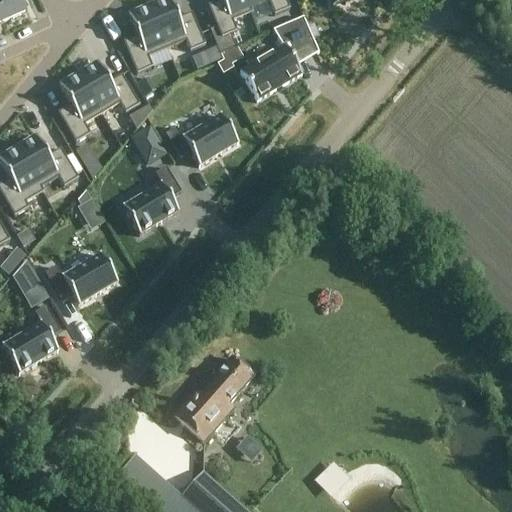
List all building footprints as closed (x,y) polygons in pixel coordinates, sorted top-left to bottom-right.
[(16,0),(0,0),(0,25),(0,26),(23,15),(16,0)] [(166,0),(147,8),(166,52),(185,44),(189,54),(205,47),(191,15),(177,21),(168,0),(166,0)] [(219,0),(221,3),(207,8),(221,41),(236,34),(232,24),(252,15),(250,11),(245,0),(219,0)] [(245,0),(250,11),(267,3),(274,18),(289,11),(284,0),(245,0)] [(166,52),(147,8),(127,17),(136,39),(122,45),(136,77),(152,70),(148,60),(166,52)] [(264,61),(239,76),(256,105),(297,80),(290,68),(316,52),(302,20),(272,33),(255,40),(264,61)] [(77,76),(101,117),(119,107),(124,116),(139,108),(121,78),(108,85),(96,65),(77,76)] [(101,117),(77,76),(58,88),(70,108),(57,116),(75,146),(90,137),(84,128),(101,117)] [(136,87),(144,99),(154,93),(147,81),(136,87)] [(152,114),(149,109),(129,120),(136,132),(152,114)] [(190,156),(198,170),(237,147),(220,119),(182,142),(175,131),(164,138),(180,163),(190,156)] [(137,150),(154,140),(149,131),(131,141),(137,150)] [(35,139),(16,150),(41,191),(57,181),(63,190),(77,181),(60,151),(47,159),(35,139)] [(43,195),(41,191),(16,150),(0,159),(0,167),(9,182),(0,186),(0,196),(14,219),(28,211),(25,206),(43,195)] [(154,177),(160,187),(122,211),(139,239),(177,215),(170,202),(180,196),(165,170),(154,177)] [(0,248),(9,243),(0,227),(0,248)] [(16,269),(24,258),(16,251),(7,261),(16,269)] [(117,286),(100,258),(61,280),(55,270),(44,276),(59,302),(70,296),(78,309),(117,286)] [(1,349),(18,378),(57,354),(49,341),(60,335),(45,309),(34,316),(40,326),(1,349)] [(232,411),(227,407),(251,380),(231,362),(199,398),(193,393),(171,420),(201,447),(232,411)] [(179,500),(182,503),(174,511),(244,511),(203,475),(179,500)]
